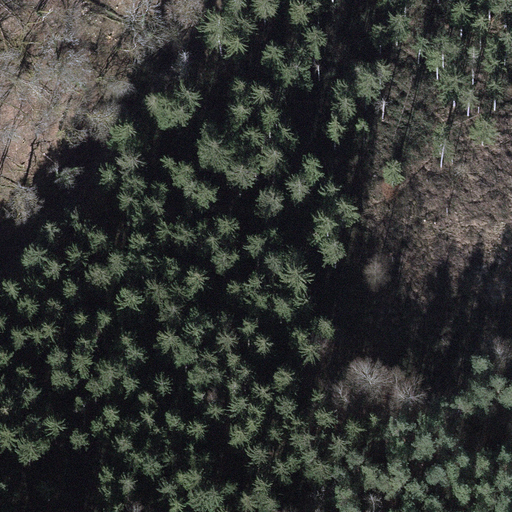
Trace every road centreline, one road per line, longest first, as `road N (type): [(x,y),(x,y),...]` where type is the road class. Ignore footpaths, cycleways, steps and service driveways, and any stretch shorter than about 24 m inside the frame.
road 1 (track): [(0,278),(63,226),(220,0)]
road 2 (track): [(304,511),(511,356)]
